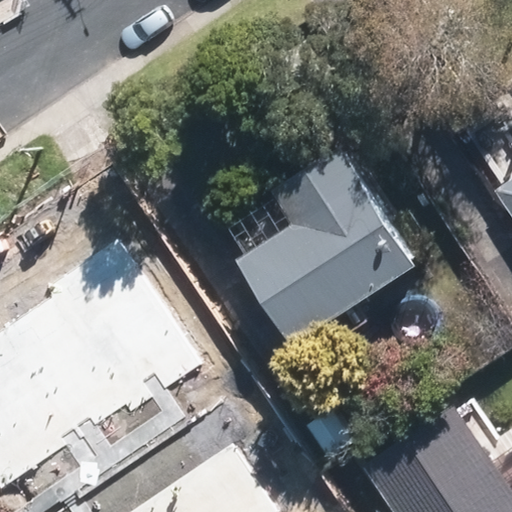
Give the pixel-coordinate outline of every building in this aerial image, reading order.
[(339,212),(263,262),(306,327),(436,243),(368,138),(314,173),(339,212)] [(142,277),(22,358),(95,466),(151,428),(183,476),(248,432),(142,277)] [(357,394),(314,422),(338,460),(381,432),(357,394)] [(511,511),(511,487),(461,414),(380,470),(409,511),(511,511)] [(354,511),(333,481),(311,496),(322,511),(354,511)] [(0,511),(27,511),(26,502),(0,505),(0,511)]
